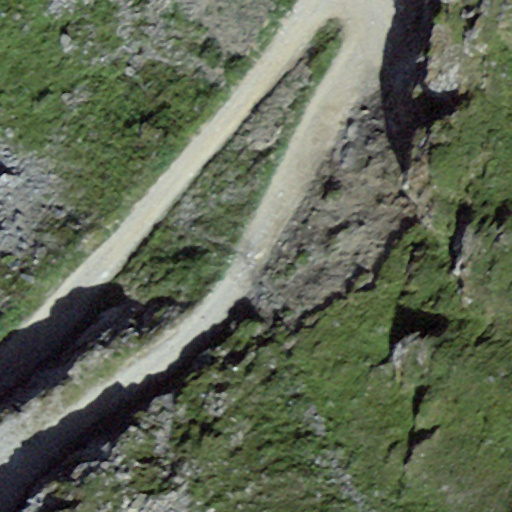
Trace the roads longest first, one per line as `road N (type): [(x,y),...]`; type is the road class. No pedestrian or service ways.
road 1 (track): [(0,506),(61,442),(215,320),(370,33),(373,0)]
road 2 (track): [(324,0),(92,276),(0,371)]
